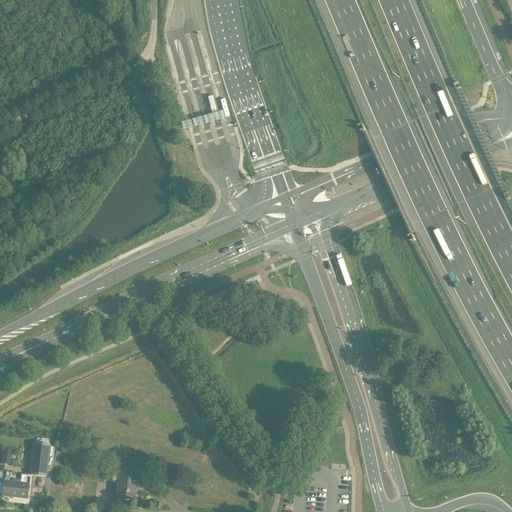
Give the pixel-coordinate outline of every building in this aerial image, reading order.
[(34,443),(30,475),(46,477),(50,445),(49,445),(50,440),(41,439),(41,444),(34,443)] [(4,464),(10,465),(12,452),(5,451),(4,464)] [(119,469),(137,471),(138,463),(120,461),(119,469)] [(134,501),(137,471),(119,469),(116,499),(134,501)] [(83,502),(86,482),(67,479),(64,499),(83,502)] [(4,481),(2,496),(28,499),(30,484),(21,483),(21,481),(13,480),(13,482),(4,481)]
